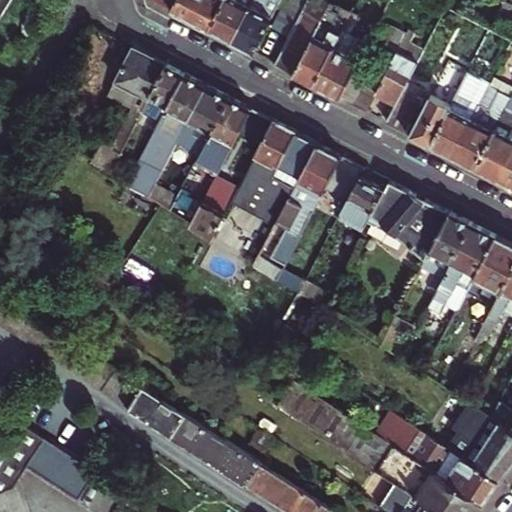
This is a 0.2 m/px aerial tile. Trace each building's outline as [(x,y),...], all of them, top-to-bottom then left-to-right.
[(0,0),(0,18),(11,0),(0,0)] [(196,22),(209,29),(223,0),(156,0),(156,1),(196,22)] [(232,40),(252,0),(223,0),(209,29),(222,35),(232,40)] [(252,0),(232,40),(245,47),(254,52),(279,2),(274,0),(252,0)] [(290,35),(308,0),(286,0),(273,26),(281,31),(290,35)] [(328,8),(348,18),(352,11),(357,0),(308,0),(290,35),(276,63),(287,69),(294,73),(328,8)] [(432,0),(408,0),(412,2),(404,17),(413,21),(407,32),(395,26),(374,65),(353,103),(361,107),(367,110),(376,92),(396,103),(408,79),(418,60),(398,50),(402,42),(408,45),(432,0)] [(457,10),(462,0),(448,0),(446,4),(457,10)] [(314,83),(348,18),(328,8),(294,73),(307,79),(314,83)] [(352,11),(348,18),(314,83),(332,92),(340,96),(361,59),(371,38),(366,35),(363,40),(350,33),(359,16),(352,11)] [(422,52),(408,45),(402,42),(398,50),(418,60),(422,52)] [(144,108),(167,63),(158,58),(134,46),(117,80),(146,95),(140,105),(144,108)] [(374,65),(361,59),(340,96),(347,100),(353,103),(374,65)] [(178,69),(167,63),(144,108),(143,111),(161,121),(186,73),(178,69)] [(474,72),(469,69),(452,102),(441,123),(431,143),(442,148),(451,154),(461,136),(464,137),(474,118),(472,117),(466,114),(473,99),(464,94),(466,89),(471,92),(480,75),(474,72)] [(179,141),(208,84),(192,76),(186,73),(161,121),(128,184),(150,196),(156,184),(179,141)] [(511,95),(511,83),(494,74),(491,81),(489,84),(511,95)] [(491,81),(480,75),(471,92),(466,89),(464,94),(473,99),(466,114),(472,117),(479,102),(489,84),(491,81)] [(408,79),(396,103),(387,120),(411,132),(432,92),(408,79)] [(136,103),(112,150),(121,155),(143,111),(144,108),(140,105),(146,95),(117,80),(112,90),(136,103)] [(223,92),(208,84),(179,141),(201,153),(230,96),(223,92)] [(466,161),(475,166),(507,105),(511,95),(489,84),(479,102),(472,117),(474,118),(464,137),(461,136),(451,154),(466,161)] [(452,102),(432,92),(411,132),(422,138),(431,143),(441,123),(452,102)] [(245,103),(230,96),(201,153),(195,165),(217,178),(240,135),(254,108),(245,103)] [(499,178),(511,151),(511,134),(509,133),(511,126),(511,107),(507,105),(475,166),(489,174),(499,178)] [(268,115),(254,108),(240,135),(261,145),(275,119),(268,115)] [(254,213),(297,130),(287,125),(275,119),(261,145),(232,201),(254,213)] [(308,136),(297,130),(254,213),(276,225),(277,222),(319,142),(308,136)] [(319,142),(277,222),(287,228),(272,259),(286,266),(326,187),(342,154),(333,149),(319,142)] [(103,144),(95,160),(113,172),(121,155),(112,150),(103,144)] [(511,151),(499,178),(511,185),(511,151)] [(326,187),(337,192),(349,199),(361,175),(365,166),(354,160),(342,154),(326,187)] [(376,183),(361,175),(349,199),(341,212),(360,221),(358,225),(364,228),(366,222),(384,187),(376,183)] [(390,179),(367,222),(399,239),(426,259),(451,210),(428,198),(426,197),(425,200),(409,189),(390,179)] [(152,196),(162,203),(164,205),(171,209),(178,197),(156,184),(150,196),(152,196)] [(178,197),(171,209),(183,216),(194,195),(182,189),(178,197)] [(226,213),(204,202),(193,223),(214,237),(226,213)] [(464,217),(451,210),(426,259),(424,263),(446,274),(473,221),(464,217)] [(488,229),(473,221),(446,274),(429,306),(443,313),(448,304),(459,309),(469,289),(497,234),(488,229)] [(511,241),(497,234),(469,289),(495,303),(511,270),(511,241)] [(260,254),(255,263),(300,292),(307,279),(260,254)] [(511,313),(511,270),(495,303),(482,329),(487,332),(493,330),(503,309),(511,313)] [(330,291),(307,279),(300,292),(322,306),(330,291)] [(329,511),(333,507),(329,505),(0,292),(0,324),(288,511),(329,511)] [(417,330),(421,322),(399,312),(395,320),(404,324),(417,330)] [(391,350),(404,324),(395,320),(382,344),(391,350)] [(359,457),(378,469),(396,480),(445,511),(476,511),(477,511),(484,501),(375,432),(294,379),(278,405),(359,457)] [(459,429),(449,445),(500,478),(511,463),(511,428),(493,416),(470,401),(457,421),(455,419),(456,418),(450,414),(447,413),(445,416),(439,412),(434,420),(440,424),(442,421),(450,426),(459,429)] [(511,409),(506,405),(504,407),(499,404),(493,416),(511,428),(511,409)] [(449,445),(391,409),(375,432),(484,501),(494,487),(500,478),(449,445)] [(0,445),(0,492),(12,487),(27,464),(80,498),(90,482),(98,470),(33,428),(15,455),(0,445)] [(380,505),(390,511),(445,511),(396,480),(380,505)]
